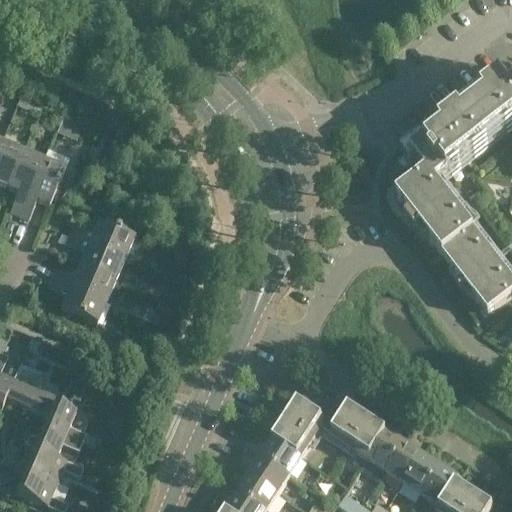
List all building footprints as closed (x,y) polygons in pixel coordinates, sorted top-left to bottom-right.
[(511,86),(507,81),(410,156),(426,176),(396,199),(488,318),(511,299),(511,283),(441,192),(439,193),(435,187),(511,127),(511,86)] [(0,187),(6,190),(21,155),(0,145),(0,187)] [(511,149),(472,180),(484,196),(473,205),(511,255),(511,149)] [(18,196),(10,215),(18,219),(42,164),(21,155),(6,190),(18,196)] [(49,209),(64,173),(42,164),(18,219),(28,223),(36,203),(49,209)] [(92,240),(72,231),(68,240),(124,264),(133,242),(97,227),(92,240)] [(64,249),(84,258),(79,270),(115,285),(124,264),(68,240),(64,249)] [(74,282),(54,273),(50,282),(105,306),(115,285),(79,270),(74,282)] [(61,313),(96,328),(105,306),(50,282),(46,291),(66,300),(61,313)] [(34,358),(39,346),(30,342),(25,354),(34,358)] [(5,404),(4,403),(13,383),(0,377),(0,376),(7,360),(0,357),(0,413),(1,414),(5,404)] [(4,403),(5,404),(48,422),(57,402),(36,393),(42,378),(19,368),(13,383),(4,403)] [(84,391),(80,399),(91,404),(95,395),(84,391)] [(330,417),(323,412),(301,398),(296,406),(325,425),(330,417)] [(75,417),(67,413),(70,407),(57,402),(48,422),(45,430),(82,446),(85,438),(69,431),(75,417)] [(296,406),(286,423),(275,439),(304,457),(325,425),(296,406)] [(385,434),(348,410),(329,439),(366,463),(385,434)] [(35,452),(56,461),(62,448),(78,455),(82,446),(45,430),(39,444),(29,440),(25,448),(35,453),(35,452)] [(366,463),(384,475),(403,446),(385,434),(366,463)] [(275,439),(262,459),(290,477),(304,457),(275,439)] [(403,446),(384,475),(403,487),(421,458),(403,446)] [(56,461),(35,452),(35,453),(26,474),(56,487),(62,474),(79,481),(82,472),(56,461)] [(421,499),(440,470),(421,458),(403,487),(421,499)] [(290,477),(262,459),(249,479),(277,498),(290,477)] [(439,511),(446,501),(455,486),(456,487),(459,482),(440,470),(421,499),(439,511)] [(50,501),(56,487),(26,474),(16,497),(51,511),(65,511),(67,508),(50,501)] [(64,477),(56,499),(68,504),(77,481),(64,477)] [(236,499),(255,511),(267,511),(277,498),(249,479),(236,499)] [(446,501),(439,511),(438,511),(492,511),(493,511),(456,487),(455,486),(446,501)] [(227,511),(255,511),(236,499),(227,511)] [(340,511),(351,511),(355,506),(345,500),(338,511),(340,511)]
